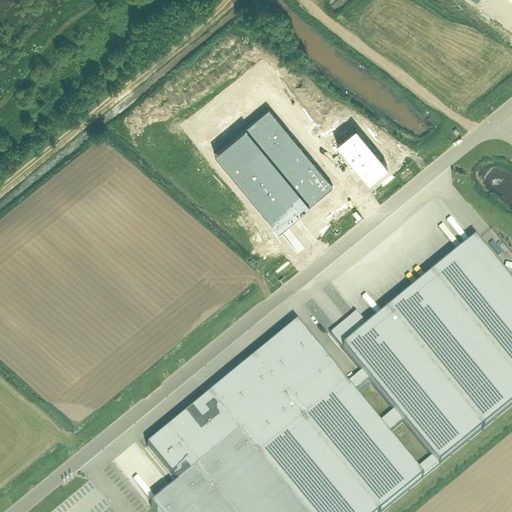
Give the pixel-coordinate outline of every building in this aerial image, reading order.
[(268,108),(214,153),(278,230),(332,185),(268,108)] [(355,127),(336,142),(368,182),(387,166),(355,127)] [(458,224),(453,227),(457,236),(462,234),(458,224)] [(511,406),(511,289),(498,272),(474,243),(439,272),(367,331),(355,316),(330,337),(361,375),(368,383),(393,413),(402,424),(432,461),(438,468),(511,406)] [(238,280),(245,287),(248,284),(242,277),(238,280)] [(191,332),(200,325),(194,317),(184,325),(191,332)] [(384,511),(438,468),(432,461),(416,474),(386,438),(402,424),(393,413),(378,427),(352,396),(368,383),(361,375),(345,387),(296,328),(251,365),(209,399),(147,451),(176,488),(151,509),(153,511),(384,511)] [(119,455),(112,461),(117,466),(123,461),(119,455)] [(109,481),(103,473),(98,476),(106,486),(111,482),(115,487),(128,478),(123,471),(109,481)] [(131,495),(138,488),(131,480),(123,487),(131,495)] [(153,485),(154,493),(161,492),(160,484),(153,485)] [(132,511),(138,507),(125,491),(119,495),(132,511)]
